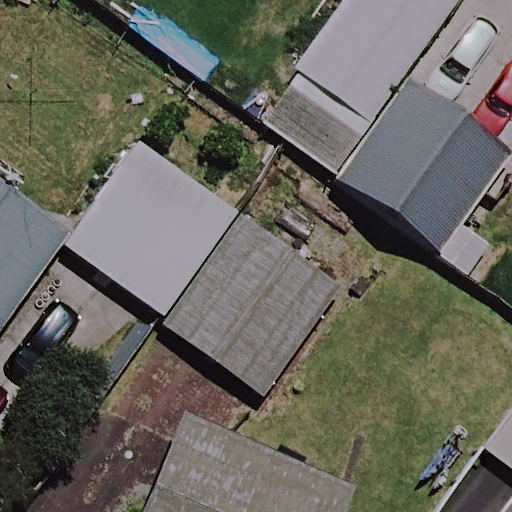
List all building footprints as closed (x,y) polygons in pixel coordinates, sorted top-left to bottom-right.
[(319,185),(387,89),(448,4),(441,0),(341,0),(247,133),(319,185)] [(387,89),(319,185),(429,262),(496,167),(387,89)] [(150,323),(231,228),(132,149),(54,247),(150,323)] [(0,317),(55,238),(0,200),(0,317)] [(511,407),(476,458),(511,483),(511,407)] [(327,511),(180,436),(140,511),(327,511)] [(501,511),(470,490),(455,511),(501,511)]
